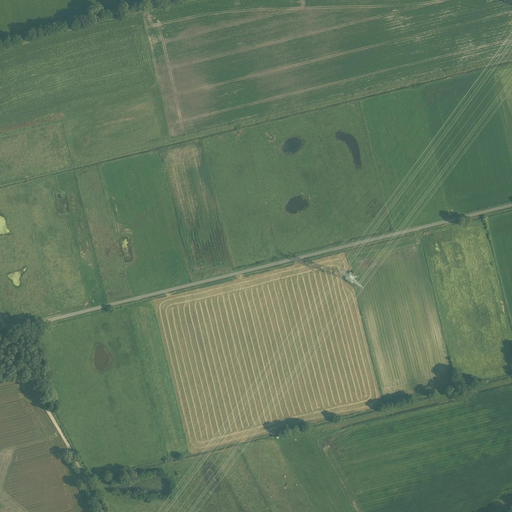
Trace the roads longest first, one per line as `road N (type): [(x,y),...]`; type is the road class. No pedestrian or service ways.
road 1 (unclassified): [(511,204),(6,328)]
road 2 (track): [(103,511),(4,329)]
road 3 (track): [(0,52),(194,0)]
